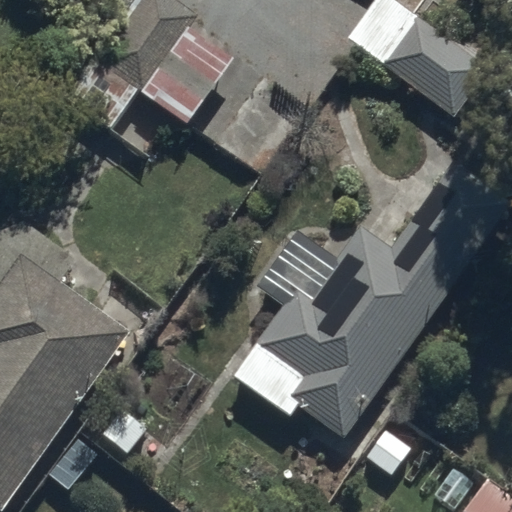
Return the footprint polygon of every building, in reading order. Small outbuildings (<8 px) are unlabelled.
[(157,0),(139,0),(69,109),(114,139),(139,100),(192,135),(244,55),(157,0)] [(381,0),(349,47),(461,124),(496,73),(389,0),(381,0)] [(243,377),(345,445),(511,210),(511,202),(456,163),(392,253),(366,231),(340,262),(301,236),(261,295),(287,313),(243,377)] [(0,193),(9,180),(0,173),(0,193)] [(0,308),(0,511),(10,511),(132,340),(29,268),(0,308)] [(468,511),(511,511),(511,508),(485,489),(468,511)]
